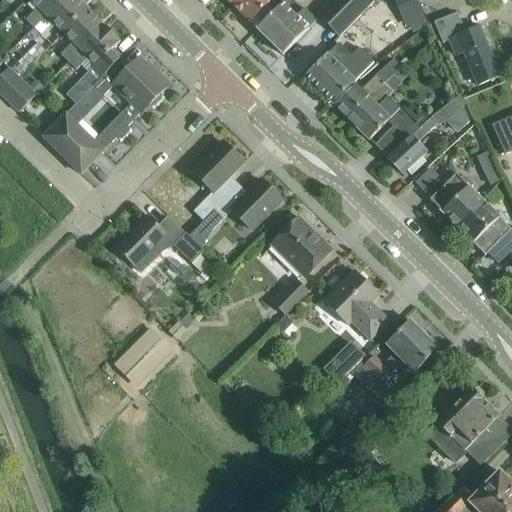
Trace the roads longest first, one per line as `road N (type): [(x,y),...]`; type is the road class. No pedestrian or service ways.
road 1 (tertiary): [(511,361),(481,315),(224,80)]
road 2 (residential): [(66,224),(95,213),(224,80)]
